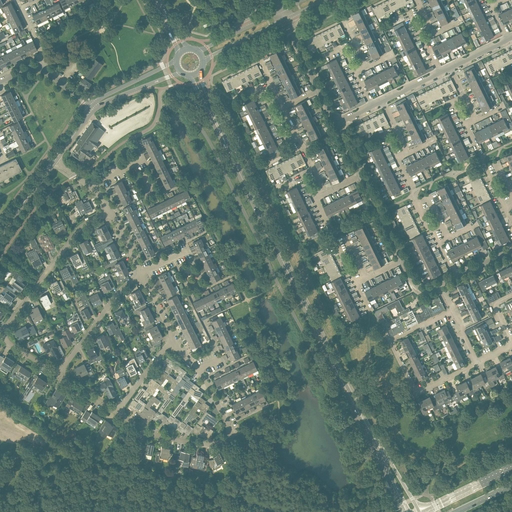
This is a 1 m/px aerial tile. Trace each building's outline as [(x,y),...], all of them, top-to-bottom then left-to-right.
[(59,17),(58,14),(53,5),(52,2),(50,0),(48,0),(51,6),(48,8),(53,16),(54,20),(59,17)] [(69,6),(66,0),(59,0),(60,2),(64,8),(64,9),(69,6)] [(391,0),(388,2),(392,10),(394,9),(395,10),(399,8),(395,0),(391,0)] [(381,5),(385,13),(385,15),(386,16),(389,15),(388,13),(392,11),(392,10),(388,2),(387,1),(385,2),(386,3),(381,5)] [(434,11),(444,6),(445,5),(445,4),(443,5),(442,1),(432,6),(434,11)] [(53,5),(58,14),(63,11),(62,9),(59,3),(58,2),(58,3),(53,5)] [(467,7),(470,12),(480,7),(477,2),(467,7)] [(3,13),(5,12),(13,8),(11,3),(6,5),(2,7),(0,8),(3,13)] [(373,11),(375,14),(376,14),(378,18),(378,17),(381,15),(381,16),(385,15),(385,13),(381,5),(380,4),(378,5),(379,6),(374,9),(373,8),(374,10),(373,11)] [(434,11),(436,16),(446,11),(444,6),(434,11)] [(480,7),(470,12),(472,17),(482,12),(480,7)] [(13,8),(5,12),(7,17),(16,13),(13,8)] [(47,19),(53,16),(48,8),(43,10),(47,19)] [(38,13),(42,22),(47,19),(43,10),(38,13)] [(354,20),(364,15),(362,10),(352,15),(354,20)] [(449,16),(446,11),(436,16),(439,20),(432,24),(439,20),(439,21),(449,16)] [(510,21),(505,11),(500,14),(505,24),(510,21)] [(472,17),(475,22),(485,17),(482,12),(472,17)] [(18,18),(16,13),(7,17),(10,22),(18,18)] [(37,24),(42,22),(38,13),(33,15),(37,24)] [(367,20),(364,15),(354,20),(357,25),(367,20)] [(451,21),(449,16),(439,21),(439,20),(432,24),(433,26),(438,23),(439,27),(451,21)] [(475,22),(477,27),(487,22),(485,17),(475,22)] [(12,28),(21,23),(18,18),(10,22),(12,28)] [(367,20),(357,25),(359,30),(369,25),(367,20)] [(477,27),(479,31),(489,27),(487,22),(477,27)] [(21,23),(12,28),(15,33),(24,28),(23,28),(21,23)] [(333,27),(333,28),(338,38),(337,37),(340,35),(341,36),(345,34),(340,24),(338,25),(338,26),(333,29),(333,27)] [(397,36),(407,31),(405,26),(400,28),(399,24),(393,27),(397,36)] [(369,25),(359,30),(361,34),(371,30),(369,25)] [(489,27),(479,31),(482,36),(492,31),(489,27)] [(326,31),(331,41),(330,40),(333,39),(334,40),(338,38),(333,28),(331,28),(332,30),(327,32),(326,31)] [(374,35),(371,30),(361,34),(364,39),(374,35)] [(325,33),(320,35),(324,43),(326,42),(327,43),(331,41),(326,31),(324,32),(325,33)] [(399,41),(409,36),(407,31),(397,36),(399,41)] [(494,36),(492,31),(482,36),(484,41),(494,36)] [(457,35),(462,45),(467,43),(462,33),(457,35)] [(324,43),(320,35),(319,34),(317,35),(318,36),(313,39),(317,47),(320,45),(320,46),(324,44),(324,43)] [(366,44),(376,39),(374,35),(364,39),(366,44)] [(457,35),(452,38),(457,48),(462,45),(457,35)] [(402,45),(412,40),(409,36),(399,41),(402,45)] [(317,47),(313,39),(312,38),(310,39),(311,40),(306,42),(305,41),(310,51),(310,50),(313,49),(313,50),(317,48),(317,47)] [(457,48),(452,38),(447,40),(452,50),(457,48)] [(22,46),(27,55),(32,52),(27,44),(25,45),(23,39),(20,41),(22,46)] [(369,49),(379,44),(376,39),(366,44),(369,49)] [(412,40),(402,45),(404,50),(414,45),(412,40)] [(452,50),(447,40),(442,42),(447,52),(452,50)] [(33,41),(27,44),(32,52),(37,50),(33,41)] [(447,52),(442,42),(437,45),(442,55),(444,58),(448,55),(447,52)] [(381,49),(379,44),(369,49),(371,54),(381,49)] [(414,45),(404,50),(407,55),(417,50),(414,45)] [(442,55),(437,45),(432,47),(439,60),(444,58),(442,55)] [(22,46),(17,49),(22,57),(27,55),(22,46)] [(22,57),(17,49),(12,51),(16,60),(22,57)] [(383,54),(381,49),(371,54),(373,59),(383,54)] [(270,55),(272,60),(282,55),(280,50),(270,55)] [(407,55),(409,60),(419,55),(417,50),(407,55)] [(7,54),(11,62),(16,60),(12,51),(7,54)] [(510,63),(505,53),(504,54),(504,55),(499,58),(499,56),(498,57),(503,67),(503,66),(506,64),(506,65),(510,63)] [(11,62),(7,54),(2,56),(6,65),(11,62)] [(274,65),(284,60),(282,55),(272,60),(274,65)] [(419,55),(409,60),(411,65),(421,60),(419,55)] [(492,60),(496,69),(499,68),(499,69),(503,67),(498,57),(497,57),(497,59),(492,61),(492,60)] [(101,64),(94,59),(83,73),(86,76),(84,79),(83,78),(80,84),(87,89),(90,84),(88,82),(90,79),(91,79),(101,64)] [(327,64),(329,69),(339,64),(336,59),(327,64)] [(287,65),(284,60),(274,65),(277,70),(287,65)] [(421,60),(411,65),(414,70),(424,65),(421,60)] [(493,72),(497,70),(496,69),(492,60),(490,61),(490,62),(485,64),(485,63),(484,63),(489,74),(490,73),(489,72),(492,71),(493,72)] [(394,66),(389,68),(394,78),(399,76),(396,71),(400,69),(396,63),(393,65),(394,66)] [(329,69),(331,74),(341,69),(339,64),(329,69)] [(250,68),(255,78),(255,77),(258,76),(258,77),(262,75),(257,65),(255,66),(256,67),(251,69),(250,68)] [(277,70),(279,75),(289,70),(287,65),(277,70)] [(427,72),(424,65),(414,70),(416,75),(417,77),(427,72)] [(467,77),(477,72),(473,65),(470,66),(463,69),(465,72),(464,72),(467,77)] [(255,78),(250,68),(248,69),(249,70),(244,72),(248,80),(251,79),(251,80),(255,78)] [(384,71),(389,81),(394,78),(389,68),(384,71)] [(331,74),(334,78),(344,74),(341,69),(331,74)] [(279,75),(282,79),(292,75),(289,70),(279,75)] [(242,73),(237,76),(241,84),(244,82),(244,83),(248,81),(248,80),(244,72),(243,71),(241,72),(242,73)] [(384,71),(379,73),(384,83),(389,81),(384,71)] [(480,71),(477,72),(467,77),(469,82),(479,77),(482,76),(480,71)] [(384,83),(379,73),(374,76),(379,86),(384,83)] [(334,78),(336,83),(346,78),(344,74),(334,78)] [(230,79),(234,87),(237,86),(237,87),(241,85),(241,84),(237,76),(236,75),(234,76),(235,77),(230,79)] [(292,75),(282,79),(284,84),(294,79),(292,75)] [(379,86),(374,76),(369,78),(374,88),(379,86)] [(479,77),(469,82),(471,87),(481,82),(479,77)] [(234,87),(230,79),(229,78),(228,79),(228,80),(223,83),(223,82),(222,82),(227,92),(227,91),(230,89),(230,90),(234,88),(234,87)] [(336,83),(339,88),(349,83),(346,78),(336,83)] [(369,90),(374,88),(369,78),(364,80),(369,90)] [(296,84),(294,79),(284,84),(286,89),(296,84)] [(444,83),(449,93),(449,92),(452,91),(452,92),(456,90),(451,80),(449,81),(450,82),(445,84),(444,83)] [(474,92),(484,87),(481,82),(471,87),(474,92)] [(339,88),(341,93),(351,88),(349,83),(339,88)] [(437,86),(442,97),(442,96),(442,95),(445,94),(445,95),(449,93),(444,83),(442,84),(443,85),(438,88),(437,86)] [(296,84),(286,89),(289,94),(299,89),(296,84)] [(431,90),(430,90),(435,100),(435,99),(438,97),(438,98),(442,97),(437,86),(435,87),(436,88),(431,91),(431,90)] [(474,92),(476,97),(486,92),(484,87),(474,92)] [(341,93),(343,98),(353,93),(351,88),(341,93)] [(301,94),(299,89),(289,94),(291,99),(301,94)] [(424,93),(423,93),(428,103),(429,103),(428,102),(431,101),(431,102),(435,100),(430,90),(429,91),(429,92),(424,94),(424,93)] [(4,101),(13,96),(10,91),(1,96),(4,101)] [(476,97),(478,101),(488,97),(486,92),(476,97)] [(341,99),(343,104),(346,103),(356,98),(353,93),(343,98),(341,99)] [(425,105),(428,103),(423,93),(422,94),(422,95),(417,98),(417,97),(416,97),(421,107),(422,107),(421,106),(424,104),(425,105)] [(15,101),(13,96),(4,101),(6,106),(15,101)] [(481,106),(491,101),(488,97),(478,101),(481,106)] [(356,98),(346,103),(350,111),(360,106),(357,101),(356,98)] [(246,109),(256,105),(254,100),(244,104),(246,109)] [(297,111),(307,106),(309,105),(307,100),(295,106),(297,111)] [(18,107),(15,101),(6,106),(9,111),(18,107)] [(399,110),(409,106),(406,101),(396,105),(399,110)] [(491,101),(481,106),(483,111),(493,106),(491,101)] [(409,106),(399,110),(401,115),(411,110),(412,110),(413,109),(411,104),(409,106)] [(246,109),(249,114),(259,109),(256,105),(246,109)] [(307,106),(297,111),(300,116),(310,111),(311,111),(310,109),(309,110),(307,106)] [(11,116),(20,112),(18,107),(9,111),(11,116)] [(249,114),(251,119),(261,114),(259,109),(249,114)] [(503,119),(499,121),(504,131),(505,134),(511,130),(511,122),(505,109),(500,112),(503,119)] [(401,115),(403,120),(413,115),(411,111),(412,111),(412,110),(411,110),(401,115)] [(300,116),(302,121),(312,116),(310,111),(300,116)] [(20,112),(11,116),(14,121),(23,117),(20,112)] [(376,116),(381,126),(381,125),(384,124),(384,125),(388,123),(383,113),(381,114),(382,115),(377,117),(376,116)] [(437,118),(440,123),(450,118),(447,113),(437,118)] [(251,119),(253,124),(263,119),(261,114),(251,119)] [(416,120),(413,115),(403,120),(406,125),(416,120)] [(302,121),(304,126),(314,121),(312,116),(302,121)] [(381,126),(376,116),(374,117),(375,118),(370,121),(374,130),(374,129),(377,127),(377,128),(381,126)] [(452,123),(450,118),(440,123),(442,128),(452,123)] [(266,124),(263,119),(253,124),(256,129),(266,124)] [(370,132),(374,130),(370,121),(369,120),(368,121),(368,122),(363,124),(367,132),(370,131),(370,132)] [(418,125),(416,120),(406,125),(408,130),(418,125)] [(9,126),(12,131),(21,127),(18,121),(9,126)] [(314,121),(304,126),(307,131),(317,126),(314,121)] [(499,121),(494,123),(499,133),(504,131),(499,121)] [(102,130),(91,122),(76,143),(78,144),(74,150),(77,152),(76,154),(72,151),(70,155),(69,156),(81,164),(89,160),(90,158),(91,159),(95,156),(93,154),(90,152),(94,147),(97,149),(100,144),(97,142),(105,131),(102,130)] [(367,132),(363,124),(363,123),(361,124),(361,125),(356,128),(356,126),(355,127),(360,137),(361,137),(360,135),(363,134),(363,135),(368,133),(367,132)] [(445,133),(455,128),(452,123),(442,128),(445,133)] [(494,136),(499,133),(494,123),(489,126),(494,136)] [(258,134),(268,129),(266,124),(256,129),(258,134)] [(418,125),(408,130),(410,135),(421,130),(421,129),(422,129),(422,127),(420,128),(418,125)] [(319,131),(317,126),(307,131),(309,135),(319,131)] [(494,136),(489,126),(484,128),(489,138),(494,136)] [(14,136),(23,132),(21,127),(12,131),(14,136)] [(447,138),(457,133),(455,128),(445,133),(447,138)] [(489,138),(484,128),(479,130),(484,140),(489,138)] [(258,134),(261,139),(271,134),(268,129),(258,134)] [(413,140),(423,135),(421,131),(422,130),(421,129),(421,130),(410,135),(413,140)] [(484,140),(479,130),(474,133),(479,143),(484,140)] [(319,131),(309,135),(311,140),(321,136),(319,131)] [(26,137),(23,132),(14,136),(17,141),(26,137)] [(459,138),(457,133),(447,138),(449,143),(459,138)] [(261,139),(263,143),(273,138),(271,134),(261,139)] [(427,139),(425,134),(423,135),(413,140),(415,145),(427,139)] [(142,140),(145,145),(153,141),(150,136),(142,140)] [(28,142),(26,137),(17,141),(19,146),(28,142)] [(263,143),(265,148),(275,143),(273,138),(263,143)] [(452,147),(462,143),(459,138),(449,143),(452,147)] [(485,142),(489,151),(494,148),(493,146),(490,140),(485,142)] [(147,150),(155,146),(153,141),(145,145),(147,150)] [(28,142),(19,146),(22,152),(31,147),(28,142)] [(262,150),(265,155),(278,148),(275,143),(265,148),(262,150)] [(454,152),(464,147),(462,143),(452,147),(454,152)] [(158,151),(155,146),(147,150),(149,155),(158,151)] [(316,151),(319,156),(329,151),(326,146),(316,151)] [(372,156),(382,152),(379,147),(369,151),(372,156)] [(457,157),(467,152),(464,147),(454,152),(457,157)] [(319,156),(321,160),(331,156),(334,154),(332,149),(329,151),(319,156)] [(158,151),(149,155),(152,160),(158,156),(160,156),(160,155),(158,151)] [(372,156),(374,161),(384,156),(382,152),(372,156)] [(431,154),(436,164),(441,162),(436,152),(431,154)] [(469,157),(467,152),(457,157),(459,162),(469,157)] [(294,157),(299,167),(298,166),(301,164),(302,165),(306,164),(301,153),(299,154),(299,155),(294,158),(294,157)] [(163,154),(152,160),(154,164),(162,160),(166,159),(163,154)] [(436,164),(431,154),(426,157),(431,167),(436,164)] [(331,156),(321,160),(324,165),(334,160),(331,156)] [(387,161),(384,156),(374,161),(377,166),(387,161)] [(299,167),(294,157),(292,158),(292,159),(287,161),(287,160),(292,170),(291,169),(294,168),(295,169),(299,167)] [(431,167),(426,157),(421,159),(426,169),(430,177),(431,177),(429,173),(430,173),(428,169),(427,168),(431,167)] [(0,180),(22,170),(16,158),(14,159),(15,161),(10,163),(9,162),(7,163),(8,164),(3,166),(3,165),(1,166),(2,167),(0,168),(0,180)] [(416,161),(421,171),(426,169),(421,159),(416,161)] [(156,169),(165,165),(162,160),(154,164),(156,169)] [(292,170),(287,160),(285,161),(285,162),(280,165),(280,164),(284,173),(287,171),(288,172),(292,170)] [(324,165),(326,170),(336,165),(334,160),(324,165)] [(379,171),(389,166),(387,161),(377,166),(379,171)] [(421,171),(416,161),(411,164),(416,174),(421,171)] [(279,166),(274,168),(278,176),(280,175),(281,176),(285,174),(284,173),(280,164),(278,165),(279,166)] [(416,174),(411,164),(406,166),(411,176),(416,174)] [(159,174),(167,170),(165,165),(156,169),(159,174)] [(326,170),(328,175),(338,170),(336,165),(326,170)] [(391,171),(389,166),(379,171),(381,176),(391,171)] [(277,176),(278,176),(274,168),(273,167),(271,168),(272,169),(267,171),(266,170),(266,171),(271,181),(271,180),(271,179),(273,178),(274,179),(278,177),(277,176)] [(161,179),(169,175),(167,170),(159,174),(161,179)] [(338,170),(328,175),(331,180),(341,175),(338,170)] [(381,176),(384,181),(394,176),(391,171),(381,176)] [(467,175),(470,183),(481,178),(480,176),(479,176),(476,171),(477,171),(467,175)] [(164,184),(172,180),(169,175),(161,179),(164,184)] [(341,175),(331,180),(333,185),(343,180),(341,175)] [(396,181),(394,176),(384,181),(386,186),(396,181)] [(481,178),(470,183),(474,189),(484,185),(483,183),(482,183),(480,178),(481,178)] [(178,185),(177,183),(174,184),(172,180),(164,184),(166,189),(167,188),(168,190),(178,185)] [(116,190),(124,186),(122,181),(114,185),(116,190)] [(398,186),(396,181),(386,186),(389,190),(398,186)] [(440,195),(450,190),(447,185),(438,190),(440,195)] [(474,189),(477,196),(487,191),(486,190),(485,190),(483,185),(484,185),(474,189)] [(118,195),(127,191),(124,186),(116,190),(118,195)] [(389,190),(391,195),(393,194),(395,198),(403,194),(398,186),(389,190)] [(289,197),(299,192),(297,187),(287,192),(286,193),(286,194),(288,194),(289,197)] [(65,192),(63,189),(56,192),(53,194),(54,196),(57,194),(59,197),(62,196),(65,201),(68,199),(69,202),(78,197),(75,191),(72,192),(71,190),(65,192)] [(353,192),(358,202),(361,201),(362,203),(363,202),(363,203),(367,201),(361,189),(353,192)] [(187,190),(182,192),(186,201),(191,198),(190,198),(187,191),(187,190)] [(452,195),(450,190),(440,195),(442,200),(452,195)] [(121,200),(129,196),(127,191),(118,195),(121,200)] [(487,192),(487,191),(477,196),(481,203),(491,198),(490,197),(489,197),(486,192),(487,192)] [(182,192),(177,195),(181,203),(186,201),(182,192)] [(302,197),(299,192),(289,197),(292,202),(302,197)] [(358,202),(353,192),(348,195),(353,205),(358,202)] [(129,196),(121,200),(123,205),(125,207),(131,204),(137,201),(136,198),(134,199),(132,194),(129,196)] [(172,197),(176,205),(181,203),(177,195),(172,197)] [(348,195),(343,197),(348,207),(353,205),(348,195)] [(455,200),(452,195),(442,200),(445,205),(455,200)] [(167,200),(171,208),(176,205),(172,197),(167,200)] [(294,207),(304,202),(302,197),(292,202),(294,207)] [(343,209),(348,207),(343,197),(338,200),(343,209)] [(455,200),(445,205),(447,209),(440,213),(447,209),(457,205),(460,203),(458,198),(455,200)] [(83,204),(81,200),(75,203),(81,216),(93,210),(88,201),(83,204)] [(162,202),(166,210),(171,208),(167,200),(162,202)] [(333,202),(338,212),(339,213),(340,213),(340,211),(343,209),(338,200),(333,202)] [(131,204),(125,207),(123,208),(125,213),(133,209),(131,204),(137,201),(131,204)] [(483,211),(493,206),(490,201),(480,206),(482,210),(481,210),(482,211),(483,211)] [(161,213),(166,210),(162,202),(157,204),(161,213)] [(304,202),(294,207),(296,211),(296,212),(306,207),(304,202)] [(338,212),(333,202),(329,204),(333,214),(334,216),(336,215),(335,214),(338,212)] [(443,218),(447,215),(449,214),(459,209),(457,205),(460,203),(457,205),(447,209),(440,213),(441,214),(446,212),(447,215),(443,218)] [(152,207),(157,215),(161,213),(157,204),(152,207)] [(330,216),(333,214),(329,204),(324,207),(329,217),(329,218),(331,217),(330,216)] [(401,217),(409,213),(410,212),(409,210),(408,211),(405,206),(406,205),(396,210),(397,210),(399,213),(398,213),(400,217),(401,217)] [(484,215),(484,216),(485,215),(485,216),(495,211),(493,206),(483,211),(485,215),(484,215)] [(151,217),(157,215),(152,207),(147,209),(151,217)] [(299,216),(309,212),(306,207),(296,212),(299,216)] [(136,214),(133,209),(125,213),(128,218),(136,214)] [(452,219),(462,214),(459,209),(449,214),(452,219)] [(487,220),(497,215),(495,211),(485,216),(487,220)] [(309,212),(299,216),(301,221),(311,216),(309,212)] [(404,224),(412,220),(413,219),(412,217),(411,218),(409,213),(401,217),(402,220),(401,220),(403,224),(404,224)] [(68,224),(63,214),(59,216),(60,219),(57,220),(56,218),(53,219),(55,222),(51,223),(58,236),(66,231),(64,226),(68,224)] [(130,223),(138,219),(136,214),(128,218),(130,223)] [(452,219),(454,224),(464,219),(462,214),(452,219)] [(490,225),(500,220),(497,215),(487,220),(489,224),(488,225),(489,226),(490,225)] [(304,226),(314,221),(311,216),(301,221),(299,222),(300,224),(302,223),(304,226)] [(200,217),(195,220),(199,228),(204,226),(200,217)] [(132,228),(141,224),(138,219),(130,223),(132,228)] [(464,219),(454,224),(457,229),(467,224),(464,219)] [(194,231),(199,228),(195,220),(190,222),(194,231)] [(405,227),(406,231),(417,226),(416,224),(415,225),(412,220),(404,224),(406,227),(405,227)] [(500,220),(490,225),(492,230),(502,225),(500,220)] [(306,231),(316,226),(314,221),(304,226),(306,231)] [(100,234),(108,231),(105,225),(103,226),(101,222),(93,225),(95,230),(97,229),(100,234)] [(194,231),(190,222),(185,225),(189,233),(194,231)] [(143,229),(141,224),(132,228),(135,233),(143,229)] [(181,227),(185,235),(189,233),(185,225),(181,227)] [(355,230),(358,235),(368,230),(365,225),(355,230)] [(494,235),(495,235),(505,230),(502,225),(492,230),(494,234),(493,234),(494,235)] [(306,231),(308,236),(311,235),(313,238),(320,235),(318,231),(316,226),(306,231)] [(417,226),(406,231),(408,231),(409,234),(408,234),(410,238),(420,233),(419,231),(418,232),(415,227),(417,226)] [(181,227),(176,229),(180,238),(185,235),(181,227)] [(479,227),(474,230),(477,236),(481,245),(486,243),(479,227)] [(143,229),(135,233),(137,238),(145,234),(143,229)] [(165,231),(170,242),(175,240),(171,232),(169,229),(165,231)] [(180,238),(176,229),(171,232),(175,240),(180,238)] [(358,235),(360,240),(370,235),(368,230),(358,235)] [(496,240),(497,240),(507,235),(505,230),(495,235),(496,239),(495,239),(496,240)] [(108,231),(100,234),(103,240),(101,241),(101,242),(103,245),(110,241),(108,238),(111,236),(108,231)] [(170,242),(165,231),(164,231),(166,234),(161,237),(165,245),(170,242)] [(145,234),(137,238),(139,243),(151,237),(149,234),(146,236),(145,234)] [(415,244),(422,240),(425,239),(422,234),(412,239),(415,244)] [(464,242),(462,243),(467,253),(472,251),(467,241),(464,234),(462,235),(464,240),(463,240),(464,242)] [(477,249),(472,239),(467,241),(464,234),(467,241),(472,251),(477,249)] [(49,236),(47,235),(45,236),(43,235),(42,237),(40,238),(40,240),(41,242),(40,244),(42,245),(43,246),(42,248),(44,249),(45,251),(47,251),(49,250),(51,251),(51,249),(53,248),(54,246),(53,245),(54,242),(52,242),(51,240),(52,238),(50,237),(49,236)] [(370,235),(360,240),(363,245),(373,240),(370,235)] [(510,242),(507,235),(497,240),(499,245),(506,242),(507,244),(510,242)] [(477,236),(472,239),(477,249),(482,246),(481,245),(477,236)] [(139,243),(142,247),(150,243),(153,242),(151,237),(139,243)] [(33,249),(26,253),(29,260),(30,262),(31,261),(34,268),(42,264),(39,258),(37,254),(41,252),(37,244),(34,238),(33,239),(29,241),(32,246),(33,249)] [(97,252),(95,248),(94,246),(91,247),(87,239),(80,243),(85,253),(90,251),(93,256),(94,256),(99,264),(102,262),(98,254),(97,252)] [(193,243),(195,248),(203,244),(201,239),(193,243)] [(417,249),(427,244),(425,239),(422,240),(415,244),(417,249)] [(373,240),(363,245),(365,250),(375,245),(373,240)] [(109,252),(117,249),(114,242),(106,246),(109,252)] [(152,248),(150,243),(142,247),(144,252),(152,248)] [(467,253),(462,243),(457,246),(462,256),(467,253)] [(203,244),(195,248),(197,253),(206,249),(203,244)] [(430,249),(427,244),(417,249),(420,254),(430,249)] [(375,245),(365,250),(367,255),(377,250),(375,245)] [(458,258),(462,256),(457,246),(453,248),(458,258)] [(321,259),(331,254),(330,253),(329,253),(327,248),(328,248),(328,247),(318,252),(321,259)] [(152,248),(144,252),(147,257),(155,253),(152,248)] [(448,251),(454,263),(459,260),(458,258),(453,248),(448,251)] [(116,260),(120,258),(119,255),(120,255),(117,249),(109,252),(112,258),(109,260),(110,263),(116,260)] [(200,258),(208,253),(206,249),(197,253),(200,258)] [(422,259),(432,254),(430,249),(420,254),(422,259)] [(377,250),(367,255),(370,259),(386,252),(385,250),(379,253),(377,250)] [(81,260),(78,253),(70,256),(75,267),(80,264),(83,270),(88,268),(84,259),(81,260)] [(210,258),(208,253),(200,258),(202,262),(210,258)] [(331,254),(321,259),(325,266),(335,261),(334,260),(333,260),(330,255),(331,255),(331,254)] [(380,254),(370,259),(372,264),(382,259),(380,255),(380,254)] [(424,263),(434,258),(432,254),(422,259),(424,263)] [(202,262),(205,267),(213,263),(210,258),(202,262)] [(422,265),(424,269),(427,268),(437,263),(434,258),(424,263),(422,265)] [(382,259),(372,264),(375,269),(385,264),(382,259)] [(116,267),(118,271),(126,267),(123,260),(118,263),(116,260),(110,263),(104,266),(106,269),(111,266),(112,269),(116,267)] [(325,266),(328,273),(338,268),(337,266),(336,267),(334,262),(335,261),(325,266)] [(213,263),(205,267),(207,272),(215,268),(213,263)] [(429,273),(439,268),(437,263),(427,268),(429,273)] [(7,269),(11,272),(14,275),(13,276),(16,278),(12,284),(15,286),(11,291),(14,293),(17,288),(20,291),(25,284),(21,282),(24,278),(16,272),(8,266),(7,269)] [(68,268),(67,267),(59,270),(64,279),(70,276),(71,278),(74,284),(78,281),(75,276),(71,267),(68,268)] [(126,267),(118,271),(120,275),(116,277),(119,284),(122,283),(122,282),(124,281),(124,280),(129,278),(127,274),(129,273),(126,267)] [(209,277),(218,273),(215,268),(207,272),(209,277)] [(338,268),(328,273),(331,280),(342,275),(341,273),(339,274),(337,269),(338,268)] [(441,273),(439,268),(429,273),(431,278),(441,273)] [(509,276),(505,269),(499,271),(499,272),(496,273),(501,283),(505,281),(503,279),(509,276)] [(113,285),(106,271),(103,272),(105,277),(98,281),(100,284),(104,292),(112,288),(111,286),(113,285)] [(158,276),(161,281),(169,277),(166,272),(158,276)] [(218,273),(209,277),(212,282),(217,280),(220,278),(218,273)] [(399,287),(400,288),(405,286),(404,284),(407,283),(402,273),(394,277),(399,287)] [(487,277),(491,285),(497,282),(493,274),(487,277)] [(171,282),(169,277),(161,281),(163,286),(171,282)] [(331,282),(333,287),(343,282),(341,277),(331,282)] [(389,279),(394,289),(399,287),(394,277),(389,279)] [(491,285),(487,277),(481,280),(482,281),(478,282),(483,291),(486,290),(485,288),(491,285)] [(391,291),(394,289),(389,279),(384,282),(389,292),(393,300),(397,298),(394,292),(392,293),(391,291)] [(457,286),(460,292),(470,287),(466,279),(456,284),(457,286)] [(57,282),(57,280),(52,282),(52,283),(53,282),(54,284),(50,285),(54,293),(58,291),(58,292),(61,290),(63,294),(67,292),(61,280),(57,282)] [(165,291),(174,287),(171,282),(163,286),(165,291)] [(333,287),(336,292),(346,287),(343,282),(333,287)] [(389,292),(384,282),(380,284),(385,294),(389,292)] [(227,286),(231,294),(236,291),(232,283),(227,286)] [(385,294),(380,284),(375,286),(380,296),(385,294)] [(134,299),(142,295),(139,289),(137,290),(135,286),(131,288),(124,294),(126,297),(132,294),(134,299)] [(227,296),(231,294),(227,286),(223,288),(227,296)] [(370,289),(375,299),(380,296),(375,286),(370,289)] [(14,293),(5,287),(0,293),(0,300),(1,301),(2,300),(9,305),(14,298),(12,296),(14,293)] [(174,287),(165,291),(168,296),(176,292),(174,287)] [(336,292),(338,297),(348,292),(346,287),(336,292)] [(460,292),(463,298),(470,294),(468,288),(470,287),(460,292)] [(103,297),(98,288),(93,291),(95,294),(90,296),(94,306),(102,302),(100,298),(103,297)] [(227,296),(223,288),(218,290),(222,299),(227,296)] [(88,301),(82,289),(77,292),(84,305),(79,308),(80,311),(84,319),(91,316),(90,314),(93,312),(88,301)] [(375,299),(370,289),(365,291),(370,301),(375,299)] [(213,293),(217,301),(222,299),(218,290),(213,293)] [(178,291),(176,292),(168,296),(169,299),(167,300),(170,304),(179,300),(177,295),(180,294),(178,291)] [(338,297),(341,302),(350,297),(348,292),(338,297)] [(208,295),(212,303),(217,301),(213,293),(208,295)] [(490,303),(498,299),(495,293),(489,296),(491,299),(489,300),(490,303)] [(49,299),(47,294),(40,297),(44,306),(49,304),(50,307),(56,304),(53,297),(49,299)] [(209,308),(213,306),(212,303),(209,298),(208,295),(207,294),(205,295),(206,296),(203,297),(206,302),(207,306),(209,308)] [(470,294),(463,298),(466,304),(473,300),(470,294)] [(132,305),(135,310),(144,305),(143,302),(145,301),(142,295),(134,299),(136,304),(132,305)] [(198,300),(202,308),(207,306),(206,302),(203,297),(200,299),(199,297),(197,298),(198,300)] [(341,302),(343,306),(353,302),(350,297),(341,302)] [(428,309),(432,316),(435,314),(445,309),(439,297),(434,299),(436,304),(437,306),(432,309),(431,308),(428,309)] [(170,304),(172,309),(181,305),(179,300),(170,304)] [(197,311),(202,308),(198,300),(193,302),(197,311)] [(386,306),(389,311),(395,308),(398,313),(397,313),(398,317),(399,317),(403,315),(405,313),(407,312),(410,311),(409,308),(405,309),(403,307),(399,300),(386,306)] [(469,309),(476,306),(473,300),(466,304),(457,308),(459,311),(465,308),(468,307),(469,309)] [(345,311),(355,306),(353,302),(343,306),(343,307),(345,311)] [(415,316),(418,323),(421,321),(432,316),(428,309),(428,308),(425,303),(420,306),(423,310),(424,312),(418,315),(418,314),(415,316)] [(142,313),(143,317),(151,313),(148,307),(145,308),(144,305),(135,310),(133,311),(135,314),(137,313),(138,315),(142,313)] [(184,310),(181,305),(172,309),(175,314),(184,310)] [(345,311),(348,316),(358,311),(355,307),(355,306),(345,311)] [(389,311),(386,306),(374,312),(379,322),(380,322),(383,327),(386,325),(385,323),(388,322),(386,319),(385,319),(383,314),(389,311)] [(471,313),(472,315),(479,312),(476,306),(469,309),(466,311),(468,314),(471,313)] [(42,317),(37,307),(33,309),(34,312),(31,314),(34,321),(42,317)] [(124,313),(122,309),(115,313),(118,320),(123,318),(122,322),(126,324),(127,325),(132,322),(126,311),(124,313)] [(186,309),(184,310),(175,314),(177,319),(188,314),(186,309)] [(415,316),(414,314),(412,310),(410,311),(407,312),(410,319),(405,322),(405,321),(401,322),(405,329),(408,328),(418,323),(415,316)] [(358,311),(348,316),(350,321),(360,316),(358,311)] [(74,322),(70,324),(74,333),(81,329),(79,324),(82,323),(82,324),(80,319),(79,316),(77,312),(73,314),(72,317),(73,319),(72,319),(74,322)] [(479,312),(472,315),(463,319),(465,322),(470,319),(471,320),(473,319),(474,321),(482,318),(479,312)] [(141,327),(142,329),(151,324),(153,323),(152,321),(154,319),(151,313),(143,317),(140,318),(144,326),(141,327)] [(177,319),(179,324),(188,320),(186,315),(188,314),(177,319)] [(208,326),(209,328),(223,322),(220,317),(219,318),(213,321),(212,321),(213,323),(211,324),(211,325),(208,326)] [(399,317),(398,317),(394,319),(396,324),(388,329),(392,337),(392,336),(405,329),(401,322),(400,319),(399,317)] [(188,320),(179,324),(182,329),(192,324),(190,319),(188,320)] [(115,327),(113,322),(106,325),(110,334),(115,331),(119,341),(124,338),(118,326),(115,327)] [(225,327),(223,322),(209,328),(210,330),(213,329),(213,330),(216,329),(216,331),(225,327)] [(150,332),(152,335),(160,331),(159,330),(160,329),(158,325),(157,325),(152,327),(151,324),(142,329),(143,330),(145,329),(147,333),(150,332)] [(182,329),(184,333),(193,329),(191,325),(192,324),(182,329)] [(474,328),(477,334),(487,330),(484,324),(474,328)] [(36,332),(33,325),(28,327),(29,328),(27,329),(25,326),(14,331),(17,337),(19,341),(24,338),(22,335),(30,331),(32,334),(36,332)] [(439,336),(441,335),(449,331),(446,325),(441,328),(439,329),(437,330),(436,330),(439,336)] [(214,338),(227,331),(225,327),(216,331),(217,333),(215,334),(216,335),(213,336),(214,338)] [(487,330),(477,334),(480,340),(482,339),(490,336),(492,334),(498,331),(497,328),(491,331),(488,332),(487,330)] [(67,336),(71,334),(68,329),(63,331),(65,336),(62,337),(63,339),(60,340),(62,343),(63,342),(64,345),(67,343),(67,345),(72,343),(69,337),(68,338),(67,336)] [(186,338),(195,334),(193,329),(184,333),(186,338)] [(163,337),(160,331),(152,335),(153,338),(148,341),(151,346),(155,345),(156,347),(161,344),(160,342),(158,339),(163,337)] [(230,336),(227,331),(214,338),(215,340),(218,339),(218,340),(220,339),(221,340),(230,336)] [(444,340),(452,336),(449,331),(441,335),(444,340)] [(107,342),(103,334),(99,337),(99,336),(98,337),(96,338),(101,348),(105,346),(108,352),(114,349),(110,341),(107,342)] [(189,343),(198,339),(195,334),(186,338),(189,343)] [(482,339),(485,345),(484,346),(485,347),(487,347),(486,345),(492,342),(493,343),(502,339),(500,334),(494,337),(494,336),(491,338),(490,336),(482,339)] [(218,346),(219,348),(232,341),(230,336),(221,340),(222,342),(220,343),(220,344),(218,346)] [(447,346),(454,342),(452,336),(444,340),(447,346)] [(403,347),(411,343),(413,342),(412,339),(410,340),(408,337),(401,341),(403,347)] [(198,339),(189,343),(191,348),(200,344),(198,339)] [(46,350),(46,352),(50,351),(54,360),(61,357),(57,347),(55,343),(54,340),(47,343),(43,345),(44,347),(43,347),(44,349),(45,350),(46,350)] [(232,341),(219,348),(220,350),(222,349),(223,349),(225,348),(226,350),(234,346),(232,341)] [(457,347),(454,342),(447,346),(449,351),(457,347)] [(406,352),(414,349),(411,343),(403,347),(406,352)] [(234,346),(226,350),(227,352),(225,353),(225,354),(222,355),(223,357),(237,351),(241,349),(241,347),(238,349),(236,350),(234,346)] [(88,360),(88,361),(90,364),(96,361),(97,362),(103,359),(98,350),(99,352),(97,354),(93,347),(87,351),(91,359),(88,360)] [(148,355),(144,347),(134,352),(135,355),(139,363),(146,360),(145,357),(148,355)] [(452,357),(460,353),(457,347),(449,351),(452,357)] [(409,358),(416,354),(414,349),(406,352),(409,358)] [(237,351),(223,357),(224,360),(227,358),(228,359),(230,358),(231,360),(233,359),(239,356),(237,351)] [(455,362),(462,358),(460,353),(452,357),(455,362)] [(419,360),(416,354),(409,358),(411,363),(419,360)] [(134,358),(132,355),(130,356),(132,359),(128,361),(130,365),(126,367),(130,376),(137,372),(134,366),(137,365),(138,366),(134,358)] [(14,361),(6,356),(2,361),(0,359),(0,367),(1,366),(8,371),(14,361)] [(180,373),(175,379),(179,382),(185,374),(187,372),(167,357),(164,361),(166,362),(161,369),(168,375),(172,370),(171,370),(173,368),(180,373)] [(248,358),(246,359),(252,372),(257,370),(253,361),(251,362),(250,360),(249,360),(248,358)] [(462,358),(455,362),(458,368),(459,367),(465,364),(462,358)] [(243,366),(247,374),(252,372),(246,359),(244,360),(245,363),(244,363),(245,365),(243,366)] [(414,369),(422,365),(419,360),(411,363),(414,369)] [(503,368),(500,369),(505,378),(503,374),(510,371),(505,360),(500,362),(503,368)] [(90,364),(88,361),(75,368),(77,373),(79,372),(81,375),(87,372),(91,380),(96,377),(93,370),(90,364)] [(243,377),(247,374),(243,366),(241,367),(240,365),(239,365),(238,362),(236,363),(243,377)] [(238,379),(243,377),(236,363),(234,364),(235,367),(234,368),(235,370),(234,371),(238,379)] [(415,373),(416,375),(424,370),(427,369),(425,366),(423,368),(422,365),(414,369),(416,372),(415,373)] [(31,372),(21,366),(18,370),(15,367),(11,373),(15,375),(16,373),(26,379),(31,372)] [(233,382),(238,379),(234,371),(232,372),(231,369),(230,370),(228,367),(226,368),(233,382)] [(500,380),(505,378),(500,369),(501,371),(498,372),(496,367),(491,369),(496,380),(499,379),(500,380)] [(128,377),(123,368),(115,372),(116,373),(118,373),(120,378),(117,380),(121,388),(128,384),(125,378),(128,377)] [(171,387),(169,391),(171,393),(173,390),(179,382),(175,379),(168,375),(161,369),(159,368),(157,371),(158,373),(153,379),(161,385),(166,378),(172,383),(170,386),(171,387)] [(228,384),(233,382),(226,368),(224,369),(226,372),(225,372),(226,375),(224,376),(228,384)] [(424,370),(416,375),(417,377),(418,376),(419,380),(427,376),(426,373),(428,372),(427,369),(424,370)] [(489,377),(486,378),(490,385),(491,387),(495,385),(494,381),(496,380),(491,369),(486,371),(489,377)] [(223,386),(228,384),(224,376),(222,376),(221,374),(220,375),(219,372),(217,373),(223,386)] [(218,389),(223,386),(217,373),(215,374),(216,377),(215,377),(216,379),(214,380),(218,389)] [(34,374),(28,383),(33,386),(34,385),(42,390),(47,382),(39,377),(38,378),(37,378),(35,381),(31,379),(34,374)] [(182,385),(189,390),(194,383),(187,378),(188,377),(185,374),(179,382),(173,390),(177,393),(179,391),(178,390),(182,385)] [(476,376),(481,385),(483,384),(485,388),(490,385),(486,378),(484,379),(481,374),(476,376)] [(474,384),(471,385),(475,393),(479,390),(478,387),(481,385),(476,376),(471,379),(474,384)] [(106,377),(103,378),(103,380),(103,381),(101,382),(101,384),(99,385),(99,386),(99,387),(99,388),(100,389),(100,390),(102,390),(102,391),(106,389),(110,398),(116,395),(112,386),(113,386),(110,379),(109,380),(108,378),(106,377)] [(161,385),(153,379),(152,378),(149,382),(151,383),(146,390),(149,393),(152,395),(157,388),(165,394),(162,397),(166,400),(170,394),(171,393),(161,385)] [(461,384),(466,393),(469,391),(470,395),(475,393),(471,385),(469,387),(466,381),(461,384)] [(194,383),(189,390),(182,399),(187,403),(189,400),(188,400),(191,395),(198,400),(200,397),(203,393),(196,388),(197,386),(194,383)] [(467,396),(466,393),(461,384),(456,386),(459,391),(456,393),(460,400),(467,396)] [(149,393),(146,390),(142,387),(128,407),(132,410),(133,408),(140,413),(145,406),(138,401),(143,394),(147,396),(149,393)] [(65,394),(57,389),(52,396),(50,395),(44,405),(49,407),(52,402),(58,406),(65,394)] [(173,390),(171,393),(170,394),(166,400),(155,414),(152,419),(155,421),(156,420),(163,425),(165,423),(168,418),(161,413),(171,400),(172,401),(175,397),(177,393),(173,390)] [(261,390),(256,393),(263,406),(265,405),(263,402),(264,402),(263,400),(265,399),(261,390)] [(440,392),(446,405),(454,401),(453,400),(456,399),(453,393),(450,394),(449,391),(446,393),(445,390),(440,392)] [(438,400),(435,401),(439,408),(438,406),(445,403),(446,405),(440,392),(435,394),(438,400)] [(263,406),(256,393),(251,395),(255,404),(257,403),(258,405),(259,404),(261,407),(263,406)] [(145,406),(140,413),(138,415),(142,417),(143,416),(150,421),(155,414),(148,409),(154,401),(157,404),(160,401),(153,395),(145,406)] [(251,395),(246,397),(253,411),(255,410),(254,407),(253,404),(255,404),(251,395)] [(198,400),(188,413),(193,416),(196,418),(198,415),(195,412),(198,408),(205,413),(206,411),(210,406),(203,401),(204,399),(200,397),(198,400)] [(246,397),(241,400),(246,408),(248,407),(249,409),(251,412),(253,411),(246,397)] [(434,410),(439,408),(435,401),(432,402),(430,397),(425,399),(429,408),(432,407),(434,410)] [(73,401),(69,399),(63,410),(67,413),(70,408),(79,413),(83,406),(74,400),(73,401)] [(187,403),(182,399),(168,418),(165,423),(168,425),(169,424),(176,429),(181,422),(175,417),(183,405),(184,406),(187,403)] [(426,410),(429,408),(425,399),(420,402),(423,407),(420,408),(424,416),(428,413),(426,410)] [(246,408),(241,400),(237,402),(243,416),(245,415),(244,412),(245,411),(244,409),(246,408)] [(243,416),(237,402),(232,405),(236,413),(238,412),(239,414),(240,414),(241,417),(243,416)] [(81,418),(86,422),(87,419),(96,424),(98,421),(101,417),(92,411),(90,414),(86,411),(87,409),(84,414),(81,418)] [(209,420),(214,425),(218,420),(206,411),(205,413),(193,428),(191,431),(195,434),(196,432),(204,438),(209,431),(211,433),(213,431),(210,429),(210,428),(209,430),(204,427),(203,427),(201,425),(206,418),(209,420)] [(193,416),(188,413),(181,422),(176,429),(180,432),(181,430),(188,435),(191,431),(193,428),(186,423),(189,419),(190,420),(193,416)] [(111,424),(106,420),(98,432),(105,437),(108,433),(112,436),(117,428),(113,425),(112,426),(110,425),(111,424)] [(154,445),(147,443),(146,446),(143,446),(143,444),(143,445),(137,444),(135,456),(142,457),(142,454),(146,455),(152,456),(154,445)] [(170,448),(162,446),(161,452),(157,451),(155,460),(154,462),(158,463),(158,461),(161,462),(162,458),(168,459),(169,456),(170,456),(171,452),(169,452),(170,451),(170,450),(170,448)] [(182,466),(188,467),(189,461),(187,461),(189,452),(181,450),(181,452),(179,451),(178,453),(175,452),(172,466),(178,467),(180,459),(183,460),(182,466)] [(213,459),(209,460),(210,468),(214,467),(214,470),(220,466),(219,463),(220,463),(221,464),(224,462),(221,457),(219,452),(216,454),(216,455),(213,457),(214,459),(213,460),(213,459)] [(192,457),(190,467),(202,469),(203,466),(204,466),(206,466),(207,462),(204,462),(205,461),(203,461),(204,455),(197,454),(196,460),(192,460),(193,457),(192,457)]
